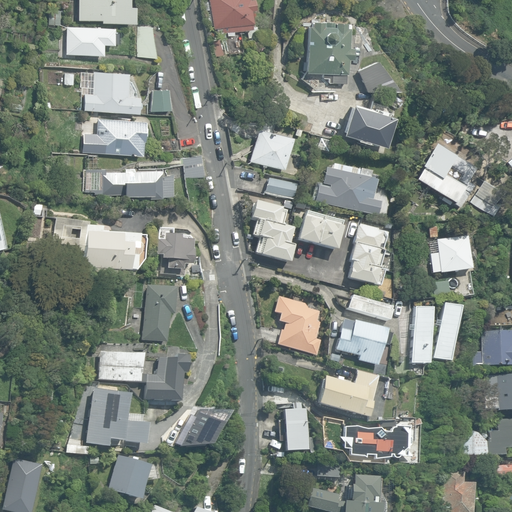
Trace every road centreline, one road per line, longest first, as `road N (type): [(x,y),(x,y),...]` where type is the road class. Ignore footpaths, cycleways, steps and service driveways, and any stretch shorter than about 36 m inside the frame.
road 1 (residential): [(187,0),(221,184),(248,434),(244,511)]
road 2 (residential): [(417,0),(443,37),(511,74)]
